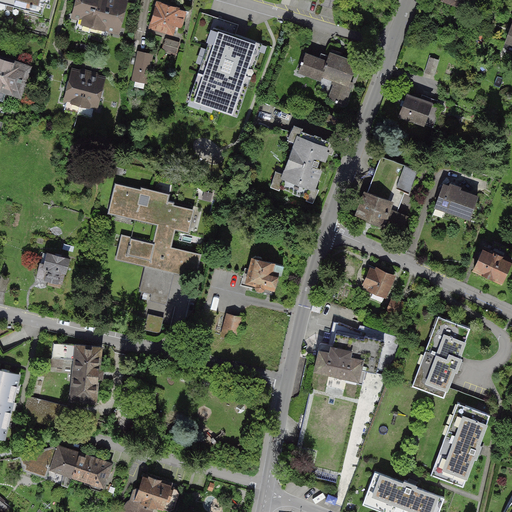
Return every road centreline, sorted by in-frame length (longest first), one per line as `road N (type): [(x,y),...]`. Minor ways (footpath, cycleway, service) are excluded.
road 1 (residential): [(290,381),(0,311)]
road 2 (residential): [(328,229),(511,314)]
road 3 (residential): [(395,45),(328,229)]
road 4 (residential): [(395,45),(237,0)]
road 5 (residential): [(328,229),(290,381)]
